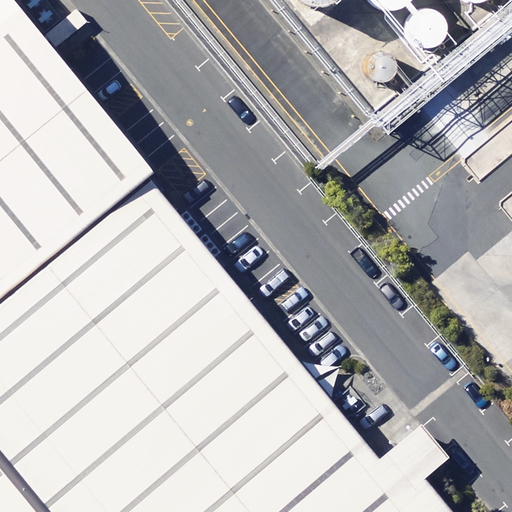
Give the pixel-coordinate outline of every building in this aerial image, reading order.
[(0,0),(0,301),(151,178),(157,173),(14,0),(0,0)] [(366,0),(367,2),(383,8),(399,4),(401,0),(366,0)] [(411,42),(424,46),(433,42),(440,32),(439,20),(433,12),(421,9),(412,12),(406,19),(404,28),(411,42)] [(372,47),(364,51),(359,58),(358,67),(367,79),(376,81),(384,78),(390,72),(392,63),(388,52),(381,47),(372,47)] [(381,458),(151,178),(0,301),(0,511),(452,511),(425,478),(450,458),(422,424),(381,458)]
